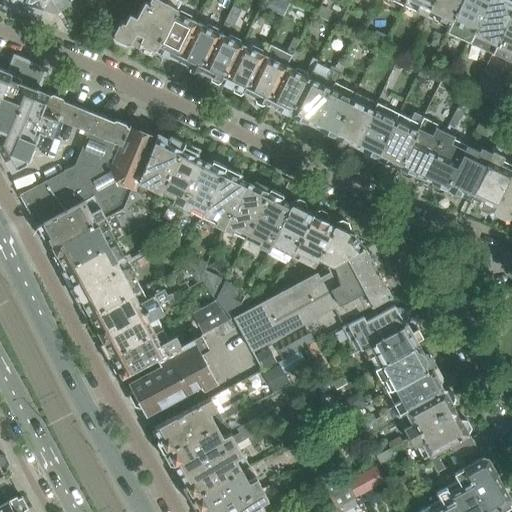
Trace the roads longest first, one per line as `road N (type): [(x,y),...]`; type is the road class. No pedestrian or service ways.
road 1 (residential): [(0,32),(488,249)]
road 2 (residential): [(178,511),(0,200)]
road 3 (secondary): [(143,511),(0,235)]
road 4 (residential): [(488,249),(456,306),(475,359),(511,405)]
road 5 (secondary): [(0,356),(84,511)]
